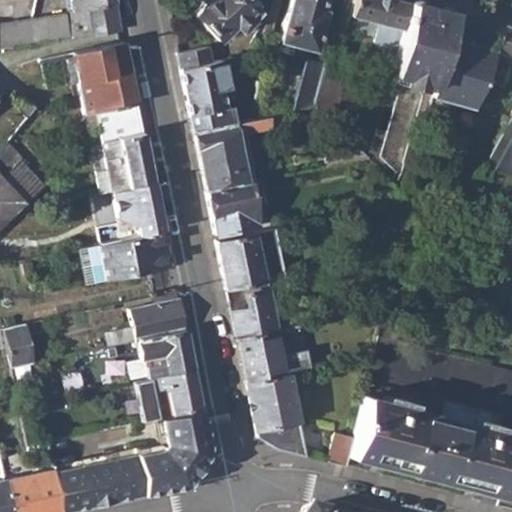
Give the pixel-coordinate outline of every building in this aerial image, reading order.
[(115,28),(118,28),(111,0),(68,0),(71,11),(64,12),(69,36),(115,28)] [(205,0),(192,12),(216,38),(232,24),(237,30),(259,10),(249,0),(205,0)] [(279,39),(310,46),(313,44),(322,8),(317,6),(318,0),(287,0),(277,35),(279,39)] [(341,0),(338,12),(349,14),(352,0),(341,0)] [(404,0),(352,0),(349,14),(377,22),(373,39),(376,46),(394,51),(394,49),(396,46),(401,26),(408,1),(404,0)] [(394,51),(380,103),(366,157),(401,193),(429,93),(437,61),(441,49),(444,37),(451,12),(408,1),(401,26),(396,46),(394,49),(394,51)] [(0,46),(69,36),(64,12),(0,20),(0,46)] [(511,28),(498,25),(491,49),(511,54),(511,28)] [(491,49),(444,37),(441,49),(437,61),(429,93),(470,104),(491,49)] [(75,82),(127,70),(120,39),(116,40),(68,51),(75,82)] [(207,46),(174,53),(178,68),(210,61),(207,46)] [(75,82),(68,51),(38,58),(46,89),(75,82)] [(304,58),(290,109),(315,105),(325,65),(325,64),(304,58)] [(178,68),(191,130),(222,123),(219,108),(222,108),(220,90),(225,88),(219,60),(210,61),(178,68)] [(343,70),(325,65),(315,105),(330,120),(343,70)] [(92,111),(133,102),(127,70),(75,82),(81,113),(92,111)] [(97,131),(108,189),(150,180),(133,102),(92,111),(97,131)] [(254,107),(253,117),(267,114),(281,111),(280,102),(254,107)] [(281,111),(267,114),(268,125),(282,122),(281,111)] [(511,111),(482,164),(511,171),(511,111)] [(267,114),(253,117),(222,123),(191,130),(204,191),(243,182),(246,181),(252,180),(249,164),(243,130),(268,125),(267,114)] [(322,144),(325,164),(364,155),(348,139),(322,144)] [(0,225),(25,198),(0,170),(0,225)] [(160,229),(150,180),(108,189),(115,216),(118,238),(135,234),(160,229)] [(255,225),(246,181),(243,182),(204,191),(212,234),(255,225)] [(426,218),(442,234),(453,215),(434,198),(426,218)] [(390,202),(412,226),(423,214),(407,199),(390,202)] [(262,280),(266,279),(283,276),(273,226),(213,239),(224,288),(262,280)] [(160,229),(135,234),(118,238),(115,239),(96,242),(104,279),(168,266),(160,229)] [(224,288),(235,339),(280,329),(282,328),(281,321),(274,322),(266,279),(262,280),(224,288)] [(181,329),(174,297),(173,290),(148,296),(149,302),(125,308),(132,340),(135,340),(181,329)] [(349,306),(332,310),(332,311),(333,317),(350,314),(349,306)] [(319,320),(333,317),(332,311),(317,313),(319,320)] [(5,342),(10,364),(29,361),(23,330),(29,328),(28,324),(21,325),(21,323),(2,329),(5,342)] [(135,340),(138,357),(124,360),(128,381),(135,380),(146,378),(157,375),(190,368),(181,329),(135,340)] [(235,339),(243,382),(284,374),(275,337),(281,336),(280,329),(235,339)] [(348,455),(499,495),(510,454),(511,447),(511,369),(374,334),(352,435),(348,455)] [(197,408),(190,368),(157,375),(146,378),(135,380),(139,402),(134,404),(138,420),(155,416),(197,408)] [(276,446),(302,452),(288,373),(284,374),(243,382),(254,431),(276,446)] [(18,405),(21,424),(28,423),(24,404),(18,405)] [(197,408),(155,416),(161,441),(156,447),(49,468),(57,511),(185,485),(207,451),(197,408)] [(325,458),(345,464),(348,455),(352,435),(331,431),(325,458)] [(499,495),(511,498),(511,454),(510,454),(499,495)] [(2,477),(9,511),(54,511),(57,511),(49,468),(2,477)] [(0,511),(9,511),(2,477),(0,477),(0,511)]
